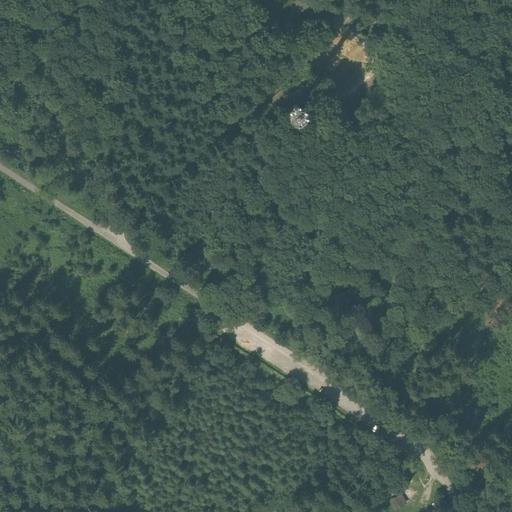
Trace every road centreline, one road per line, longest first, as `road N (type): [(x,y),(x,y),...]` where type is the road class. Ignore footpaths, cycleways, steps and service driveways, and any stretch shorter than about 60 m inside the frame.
road 1 (unclassified): [(462,511),(409,432),(211,302)]
road 2 (track): [(511,95),(354,17)]
